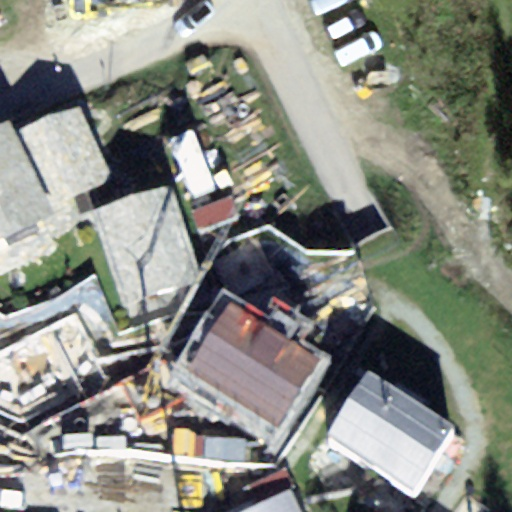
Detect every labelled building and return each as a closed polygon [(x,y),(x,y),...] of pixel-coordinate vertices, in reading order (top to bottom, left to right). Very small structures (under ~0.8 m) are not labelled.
[(82,119),(20,151),(57,222),(119,190),(82,119)] [(11,144),(0,149),(0,263),(57,234),(11,144)] [(212,302),(178,199),(88,228),(122,331),(212,302)] [(216,388),(177,409),(181,417),(161,428),(192,484),(188,486),(200,508),(263,474),(216,388)] [(417,511),(455,449),(368,398),(330,462),(415,511),(417,511)] [(265,511),(295,511),(289,500),(265,511)]
